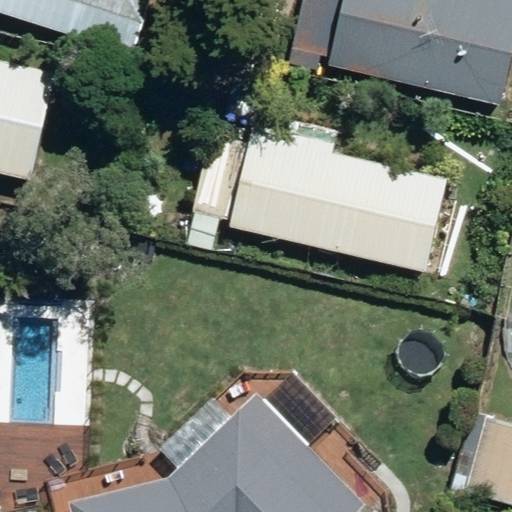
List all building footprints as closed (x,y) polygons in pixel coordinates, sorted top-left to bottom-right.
[(72,35),(123,51),(130,26),(134,26),(142,0),(0,0),(0,12),(15,17),(13,24),(71,41),(72,35)] [(511,0),(335,0),(320,68),(493,109),(511,25),(511,0)] [(0,179),(23,184),(46,78),(0,67),(0,179)] [(205,131),(185,225),(417,275),(437,183),(322,158),(325,145),(245,128),(243,140),(205,131)] [(352,511),(355,509),(246,396),(158,484),(64,507),(65,511),(352,511)] [(462,493),(511,504),(511,464),(471,455),(462,493)]
